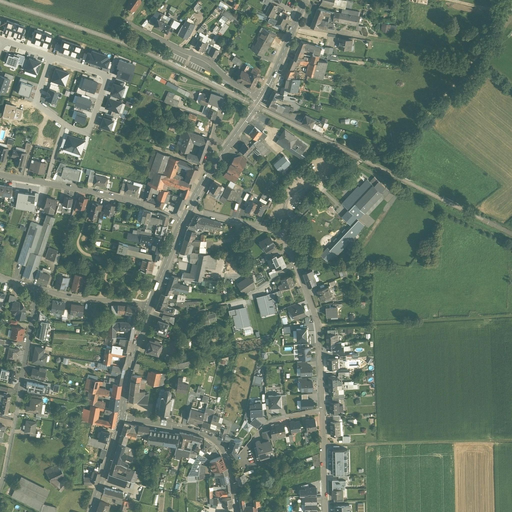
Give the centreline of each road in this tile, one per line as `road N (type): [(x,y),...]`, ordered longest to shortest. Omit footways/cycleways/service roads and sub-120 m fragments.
road 1 (residential): [(187,210),(282,233),(318,329),(322,411)]
road 2 (track): [(358,162),(411,138),(479,67),(502,0)]
road 3 (track): [(511,319),(318,329)]
road 4 (residential): [(183,220),(92,190),(0,174)]
road 5 (track): [(511,440),(323,446)]
road 6 (residential): [(51,56),(106,75),(87,132),(34,103)]
road 7 (residential): [(261,98),(123,20)]
road 8 (residential): [(0,276),(79,298),(150,305)]
road 9 (secondary): [(231,473),(211,437),(120,417)]
road 10 (secondary): [(261,98),(187,210)]
road 11 (residential): [(231,473),(268,422),(322,411)]
